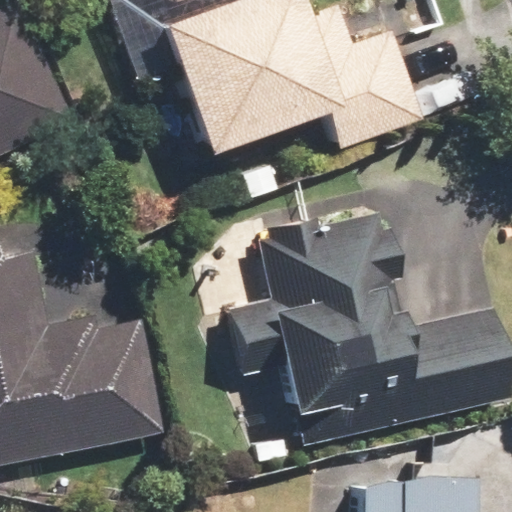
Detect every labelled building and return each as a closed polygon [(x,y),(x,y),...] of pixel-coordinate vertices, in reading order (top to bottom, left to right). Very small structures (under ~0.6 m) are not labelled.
[(0,148),(68,116),(12,0),(4,0),(0,2),(0,148)] [(388,26),(345,40),(332,2),(298,12),(294,0),(108,0),(136,84),(169,74),(194,152),(316,112),(329,154),(419,125),(388,26)] [(265,297),(219,307),(235,374),(275,364),(294,445),(507,396),(486,305),(397,326),(386,278),(395,276),(383,223),(374,225),(370,210),(309,224),(307,215),(257,227),(259,235),(251,237),(265,297)] [(0,462),(157,433),(136,318),(90,327),(87,313),(40,322),(26,247),(0,251),(0,462)] [(348,511),(462,511),(464,474),(410,471),(351,483),(348,511)]
